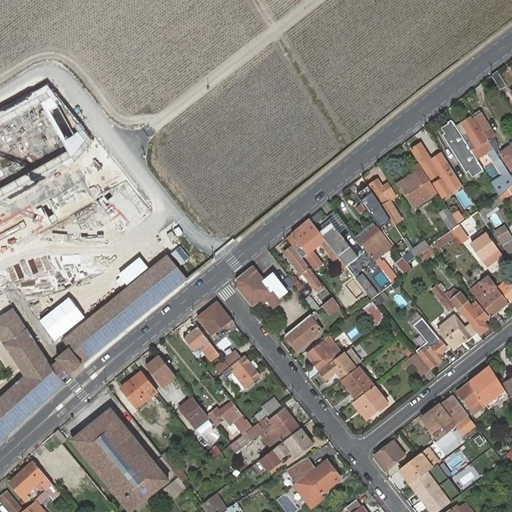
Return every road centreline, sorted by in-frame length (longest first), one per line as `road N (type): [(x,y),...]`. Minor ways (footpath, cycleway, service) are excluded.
road 1 (primary): [(215,276),(511,41)]
road 2 (primary): [(0,461),(215,276)]
road 3 (residential): [(357,453),(215,276)]
road 4 (residential): [(357,453),(511,332)]
road 5 (track): [(255,0),(340,138)]
road 6 (unknown): [(18,237),(135,138)]
